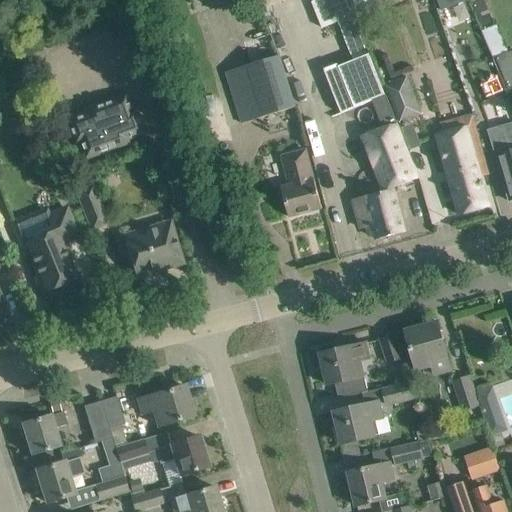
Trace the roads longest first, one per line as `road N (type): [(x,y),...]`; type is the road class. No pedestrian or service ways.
road 1 (tertiary): [(278,304),(511,241)]
road 2 (residential): [(511,275),(288,336)]
road 3 (tertiary): [(0,375),(207,321)]
road 4 (residential): [(264,511),(207,321)]
road 5 (residential): [(329,511),(288,336)]
